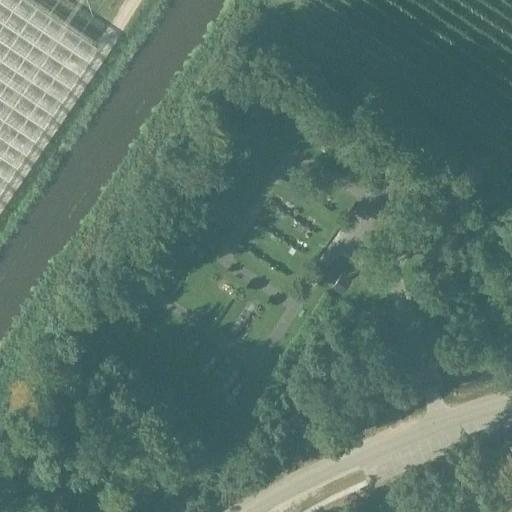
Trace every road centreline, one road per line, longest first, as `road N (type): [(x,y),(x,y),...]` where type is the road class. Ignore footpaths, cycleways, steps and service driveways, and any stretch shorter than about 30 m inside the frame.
road 1 (unclassified): [(249,511),(383,446),(511,403)]
road 2 (track): [(0,200),(109,38)]
